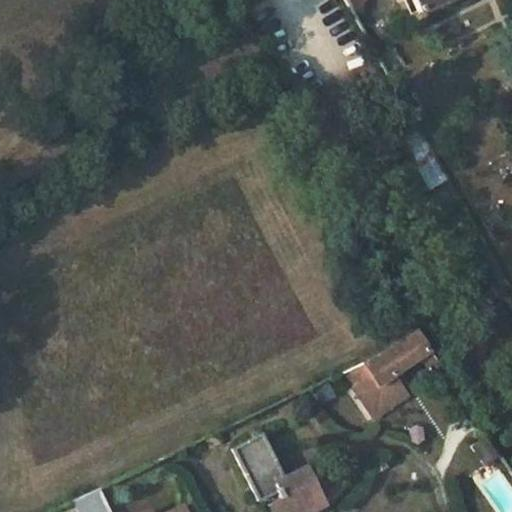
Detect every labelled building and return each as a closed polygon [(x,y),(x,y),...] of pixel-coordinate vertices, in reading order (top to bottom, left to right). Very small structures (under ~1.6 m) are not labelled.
[(444,0),(412,0),(418,13),(444,0)] [(385,56),(370,32),(363,37),(377,60),(385,56)] [(385,93),(394,107),(400,103),(392,89),(385,93)] [(430,150),(426,153),(411,128),(397,137),(422,180),(441,168),(430,150)] [(370,354),(342,368),(367,414),(402,394),(390,372),(418,356),(426,367),(434,361),(412,330),(388,344),(370,354)] [(283,477),(260,432),(229,448),(255,500),(274,491),(278,499),(268,504),(272,511),(302,511),(324,501),(310,475),(290,485),(286,475),(283,477)] [(290,485),(310,475),(306,466),(286,475),(290,485)] [(111,511),(100,488),(73,500),(78,511),(111,511)]
